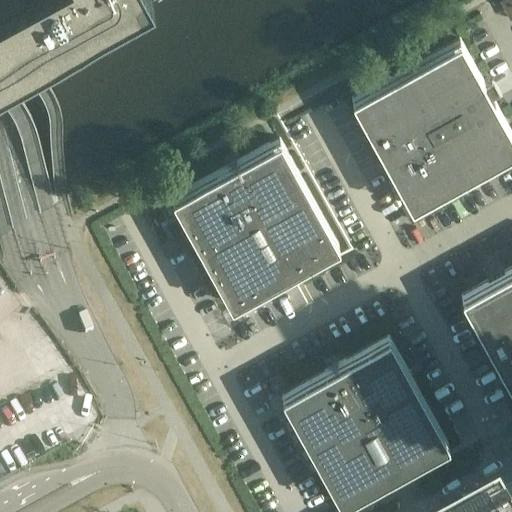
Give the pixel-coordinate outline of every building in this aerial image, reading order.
[(0,0),(0,48),(6,46),(21,37),(89,0),(0,0)] [(511,132),(495,102),(490,93),(489,91),(484,83),(460,39),(459,39),(458,39),(353,97),(352,98),(353,98),(411,204),(412,205),(413,204),(475,170),(511,149),(511,132)] [(338,243),(303,179),(280,138),(280,137),(279,137),(173,196),(172,196),(172,197),(174,200),(231,303),(232,304),(232,303),(276,279),(273,274),(276,272),(277,273),(278,274),(279,274),(280,275),(282,275),(283,275),(284,274),(286,274),(287,273),(288,272),(288,270),(288,269),(289,268),(288,267),(288,266),(291,264),(294,269),(338,245),(338,244),(338,243)] [(511,266),(462,294),(462,295),(462,296),(511,387),(511,266)] [(448,441),(390,336),(389,335),(388,335),(282,394),(282,395),(340,501),(341,502),(342,501),(386,477),(382,472),(386,470),(387,471),(388,472),(389,473),(390,473),(392,473),(393,473),(394,472),(396,472),(396,471),(397,470),(398,469),(398,468),(398,467),(398,466),(398,465),(397,463),(401,462),(404,467),(447,443),(448,443),(448,442),(448,441)]
